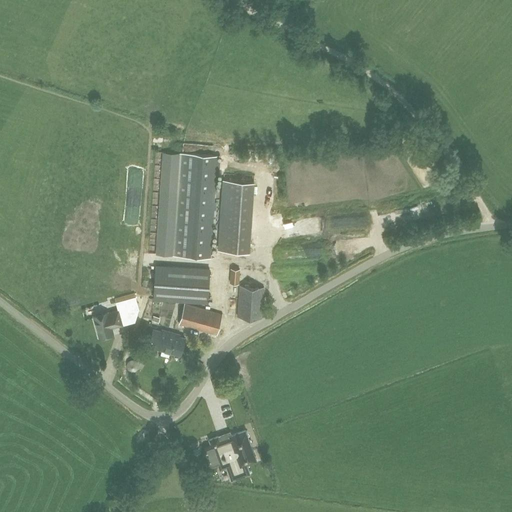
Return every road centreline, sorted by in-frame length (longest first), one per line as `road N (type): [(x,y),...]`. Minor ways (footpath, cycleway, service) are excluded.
road 1 (unclassified): [(491,226),(382,256),(245,332),(182,409),(164,418),(135,409),(0,303)]
road 2 (track): [(491,226),(449,157),(390,90),(236,0)]
